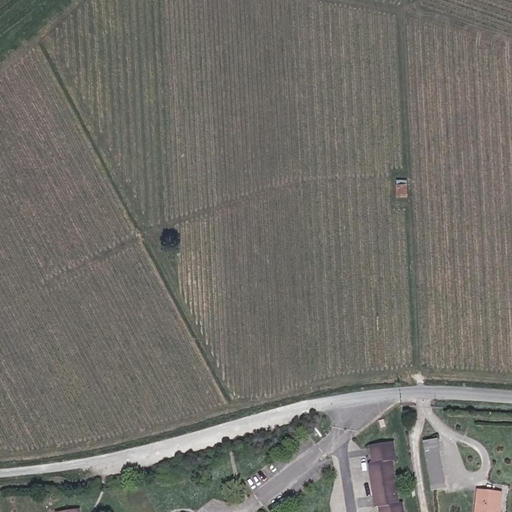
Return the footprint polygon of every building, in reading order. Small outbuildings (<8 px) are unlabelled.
[(408,196),(407,185),(398,185),(398,196),(408,196)] [(390,437),(386,438),(368,441),(363,441),(366,460),(372,501),(377,501),(378,511),(395,511),(396,511),(402,509),(400,498),(394,499),(389,457),(394,456),(390,437)] [(448,490),(439,441),(426,443),(433,493),(448,490)] [(478,511),(495,511),(498,493),(481,491),(478,511)] [(498,493),(495,511),(501,511),(504,494),(498,493)] [(80,511),(79,503),(74,504),(56,507),(56,511),(80,511)]
